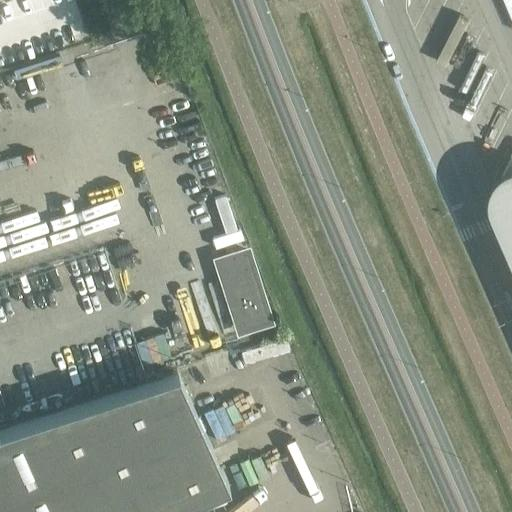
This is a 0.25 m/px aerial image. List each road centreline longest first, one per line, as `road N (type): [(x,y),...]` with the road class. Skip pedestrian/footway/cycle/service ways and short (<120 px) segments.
road 1 (tertiary): [(472,511),(256,0)]
road 2 (tertiary): [(239,0),(453,511)]
